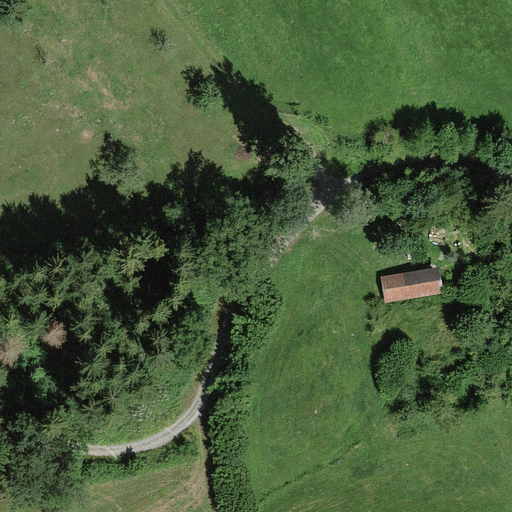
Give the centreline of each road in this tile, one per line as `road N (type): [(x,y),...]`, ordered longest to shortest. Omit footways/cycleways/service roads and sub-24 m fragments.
road 1 (track): [(0,423),(117,448),(167,440),(200,408),(252,291),(327,198),(422,162),(478,163),(511,174)]
road 2 (track): [(327,198),(295,129),(247,100),(167,0)]
